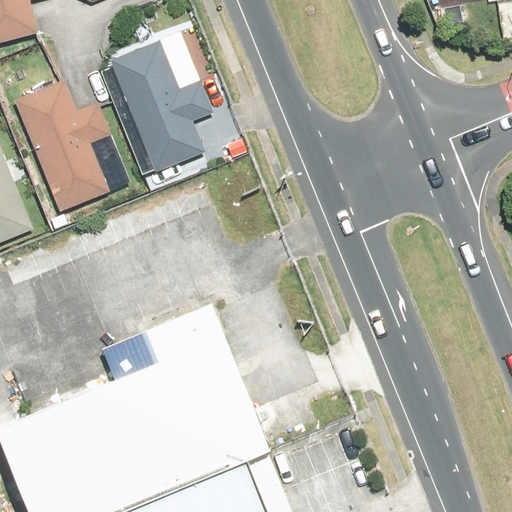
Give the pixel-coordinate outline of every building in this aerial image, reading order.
[(0,0),(0,39),(42,29),(35,0),(0,0)] [(166,39),(117,58),(161,170),(210,151),(198,120),(223,110),(209,77),(185,86),(166,39)] [(70,77),(19,98),(66,209),(116,188),(96,141),(117,133),(103,100),(83,109),(70,77)] [(0,244),(39,229),(0,134),(0,244)] [(54,511),(108,511),(245,452),(192,335),(11,415),(54,511)] [(281,511),(282,511),(257,457),(134,511),(281,511)]
